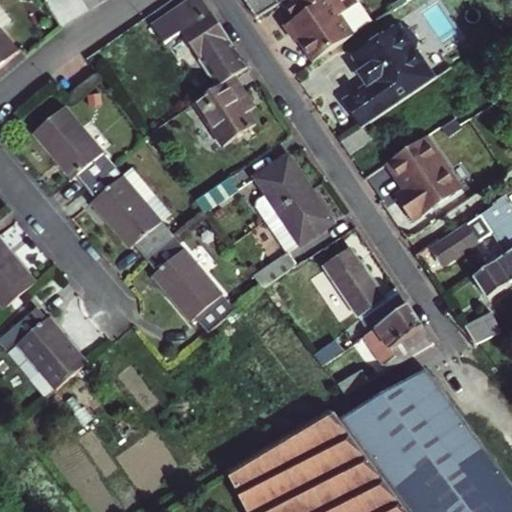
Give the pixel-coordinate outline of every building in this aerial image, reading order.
[(63,29),(76,21),(64,0),(53,0),(48,4),(63,29)] [(89,13),(80,0),(64,0),(76,21),(89,13)] [(102,5),(98,0),(80,0),(89,13),(102,5)] [(232,79),(248,68),(228,38),(211,13),(201,0),(197,0),(150,33),(165,55),(176,48),(208,95),(218,88),(232,79)] [(244,0),(259,21),(283,5),(291,0),(244,0)] [(286,25),(297,41),(311,63),(318,58),(351,36),(337,16),(345,11),(337,0),(291,0),(283,5),(293,20),(286,25)] [(337,16),(351,36),(370,24),(356,4),(345,11),(337,16)] [(365,124),(434,78),(415,51),(417,42),(409,29),(399,27),(397,24),(352,55),(368,80),(364,83),(366,85),(342,101),(360,128),(365,124)] [(0,66),(17,53),(0,32),(0,66)] [(318,58),(311,63),(294,74),(303,88),(327,72),(318,58)] [(208,95),(194,105),(181,113),(197,137),(210,129),(213,132),(245,110),(238,100),(244,95),(232,79),(218,88),(208,95)] [(245,110),(213,132),(223,148),(257,126),(245,110)] [(36,137),(74,183),(79,179),(88,191),(114,170),(66,112),(36,137)] [(360,128),(339,142),(348,155),(374,137),(365,124),(360,128)] [(459,189),(424,137),(383,164),(402,192),(392,198),(408,223),(459,189)] [(311,193),(288,160),(255,182),(266,198),(257,204),(255,204),(255,211),(257,211),(266,224),(278,215),(311,193)] [(88,191),(98,202),(94,206),(135,256),(140,251),(149,262),(174,241),(146,207),(157,199),(135,172),(124,182),(114,170),(88,191)] [(230,179),(195,203),(205,216),(238,191),(230,179)] [(333,226),(311,193),(278,215),(300,249),(333,226)] [(511,252),(511,206),(506,196),(490,207),(492,210),(432,249),(442,267),(490,235),(505,257),(511,252)] [(155,279),(194,324),(198,320),(210,334),(235,313),(174,241),(149,262),(160,274),(155,279)] [(0,304),(4,310),(35,285),(0,242),(0,304)] [(384,301),(351,252),(321,271),(368,337),(407,309),(397,293),(384,301)] [(511,283),(511,252),(505,257),(473,279),(488,300),(511,283)] [(261,290),(294,268),(285,256),(252,278),(261,290)] [(382,363),(393,357),(398,365),(432,345),(407,309),(368,337),(342,356),(336,360),(342,368),(371,348),(382,363)] [(501,331),(496,325),(486,310),(462,327),(472,342),(473,343),(501,331)] [(34,311),(0,339),(0,345),(43,397),(52,390),(55,393),(87,368),(48,321),(44,325),(34,311)] [(334,344),(314,358),(323,370),(336,360),(342,356),(334,344)] [(388,371),(398,365),(393,357),(382,363),(388,371)] [(511,511),(511,486),(451,406),(425,371),(340,420),(336,414),(326,414),(228,472),(249,511),(511,511)]
